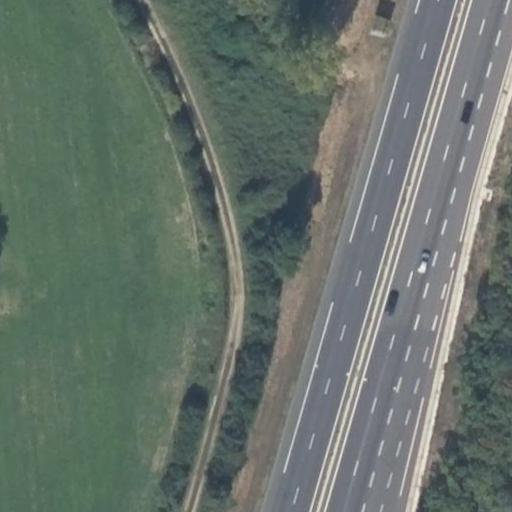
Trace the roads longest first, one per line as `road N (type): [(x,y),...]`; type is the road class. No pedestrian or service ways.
road 1 (track): [(141,0),(227,206),(237,330),(185,511)]
road 2 (trunk): [(437,0),(290,511)]
road 3 (trunk): [(342,511),(488,0)]
